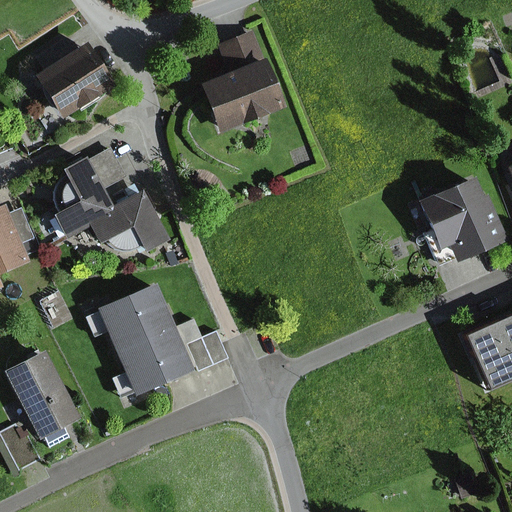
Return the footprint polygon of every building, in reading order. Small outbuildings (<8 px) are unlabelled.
[(264,60),(253,32),(219,45),(230,74),(202,85),(222,133),(287,107),(267,58),(264,60)] [(116,86),(89,43),(35,77),(63,120),(116,86)] [(55,215),(68,239),(92,226),(90,222),(140,195),(135,184),(131,185),(111,148),(90,160),(88,158),(65,170),(68,176),(62,180),(57,185),(54,192),(54,199),(56,207),(60,213),(55,215)] [(484,196),(476,178),(421,202),(433,230),(425,234),(439,266),(456,259),(458,263),(508,241),(488,195),(484,196)] [(90,222),(92,226),(101,242),(107,239),(111,246),(116,250),(123,252),(130,251),(136,248),(144,244),(148,250),(168,239),(143,193),(140,195),(90,222)] [(7,205),(0,207),(0,289),(4,287),(0,278),(0,275),(31,262),(23,244),(34,239),(21,208),(10,213),(7,205)] [(100,312),(87,317),(95,337),(108,332),(115,349),(175,324),(158,284),(99,309),(100,312)] [(511,316),(467,336),(492,391),(511,381),(511,316)] [(177,329),(196,372),(228,358),(217,331),(203,338),(194,320),(177,329)] [(175,324),(115,349),(125,373),(112,378),(121,399),(135,393),(136,397),(196,372),(177,329),(175,324)] [(46,352),(5,372),(39,441),(44,438),(50,449),(70,439),(64,427),(80,419),(46,352)] [(20,422),(0,432),(0,434),(19,471),(40,460),(20,422)] [(470,474),(455,479),(461,499),(476,494),(470,474)]
